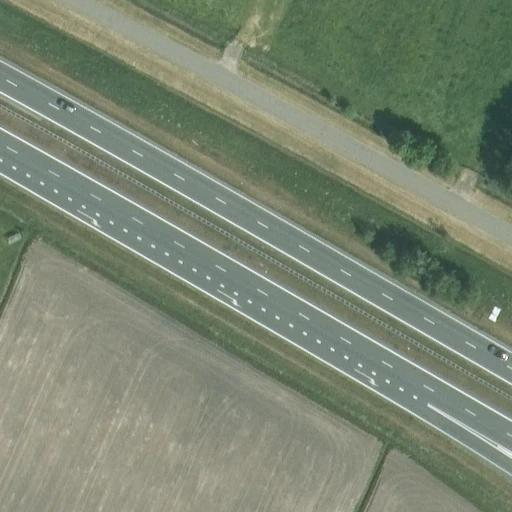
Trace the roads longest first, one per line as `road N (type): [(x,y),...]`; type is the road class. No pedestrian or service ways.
road 1 (trunk): [(511,371),(0,78)]
road 2 (unclassified): [(511,238),(67,0)]
road 3 (trunk): [(0,144),(434,391)]
